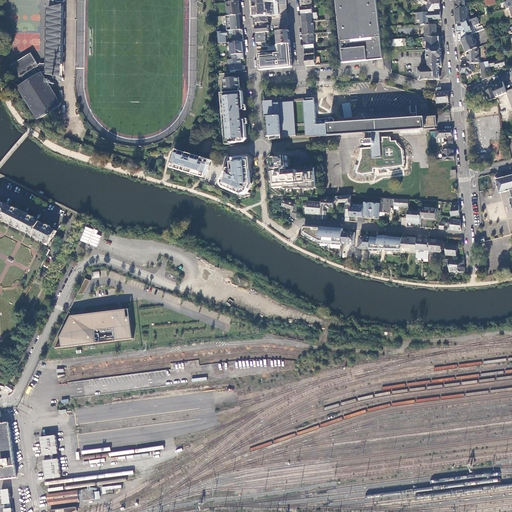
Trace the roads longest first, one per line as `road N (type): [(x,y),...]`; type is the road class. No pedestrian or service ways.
road 1 (residential): [(172,285),(101,259),(83,264),(50,305),(18,391),(0,402)]
road 2 (unknown): [(38,396),(271,371)]
road 3 (track): [(301,344),(393,352),(415,341),(511,330)]
road 4 (residential): [(467,234),(297,225)]
road 5 (residential): [(301,76),(365,70),(417,86),(455,84)]
